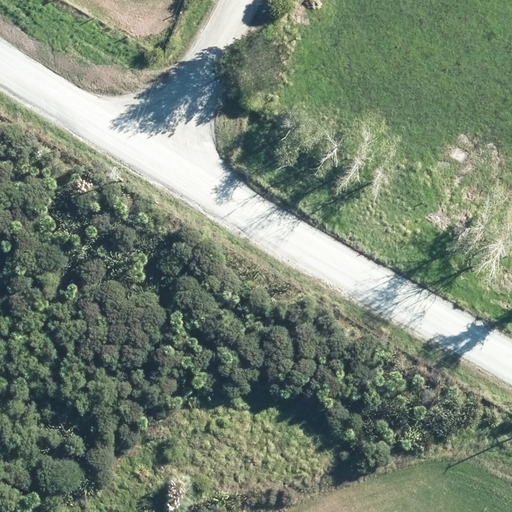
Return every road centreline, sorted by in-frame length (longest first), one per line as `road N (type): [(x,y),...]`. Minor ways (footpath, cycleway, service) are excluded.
road 1 (residential): [(166,168),(511,366)]
road 2 (unclassified): [(0,66),(166,168)]
road 3 (unclassified): [(166,168),(242,0)]
